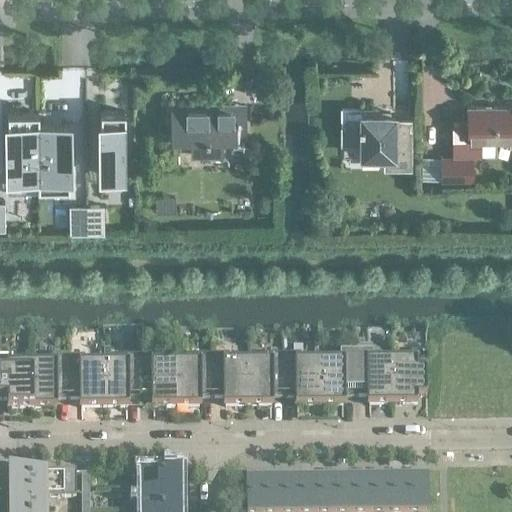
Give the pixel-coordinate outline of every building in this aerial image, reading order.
[(410,167),(410,119),(402,119),(395,118),(395,113),(377,113),(377,107),(342,108),(342,143),(361,143),(361,156),(385,155),(385,167),(410,167)] [(511,140),(511,107),(468,107),(468,123),(454,123),(454,155),(479,155),(479,141),(511,140)] [(245,136),(245,109),(171,110),(171,137),(191,137),(192,154),(222,154),(222,136),(245,136)] [(100,110),(101,175),(125,174),(124,110),(100,110)] [(38,176),(37,123),(38,123),(38,111),(7,112),(8,176),(37,176),(38,176)] [(67,123),(38,123),(37,123),(38,176),(37,176),(37,188),(68,187),(67,123)] [(472,180),(472,156),(441,156),(441,180),(472,180)] [(87,233),(86,205),(69,205),(69,233),(87,233)] [(103,205),(86,205),(87,233),(104,233),(103,205)] [(426,397),(426,355),(410,355),(410,361),(392,361),(393,406),(417,406),(417,398),(426,397)] [(284,399),(283,356),(266,357),(266,363),(247,363),(248,408),(273,408),(273,399),(284,399)] [(320,407),(319,362),(300,362),(300,356),(283,356),(284,399),(294,399),(294,407),(320,407)] [(356,398),(355,356),(338,356),(338,362),(319,362),(320,407),(345,407),(345,398),(356,398)] [(393,406),(392,361),(372,362),(372,356),(355,356),(356,398),(366,398),(366,407),(393,406)] [(212,400),(211,357),(194,357),(195,363),(175,364),(176,409),(201,408),(201,400),(212,400)] [(248,408),(247,363),(228,363),(228,357),(211,357),(212,400),(222,399),(222,408),(248,408)] [(140,400),(139,358),(123,358),(123,364),(103,364),(104,409),(129,409),(129,400),(140,400)] [(176,409),(175,364),(156,364),(156,358),(139,358),(140,400),(150,400),(150,409),(176,409)] [(31,410),(30,365),(12,365),(12,359),(11,359),(0,359),(0,401),(6,402),(6,410),(7,410),(8,410),(31,410)] [(68,401),(67,359),(51,359),(51,365),(30,365),(31,410),(57,410),(57,401),(68,401)] [(104,409),(103,364),(84,365),(84,359),(67,359),(68,401),(69,401),(78,401),(78,410),(104,409)] [(76,499),(76,475),(75,474),(7,475),(8,498),(46,498),(46,499),(76,499)] [(180,493),(179,476),(179,474),(140,475),(140,494),(180,493)] [(89,492),(89,475),(81,475),(81,492),(89,492)] [(355,511),(355,479),(337,480),(337,511),(355,511)] [(373,511),(373,479),(355,479),(355,511),(373,511)] [(391,511),(391,479),(390,479),(388,479),(373,479),(373,511),(391,511)] [(409,511),(409,479),(391,479),(391,511),(409,511)] [(427,511),(427,480),(427,479),(422,479),(409,479),(409,511),(427,511)] [(265,511),(265,480),(245,481),(245,511),(265,511)] [(283,511),(283,480),(265,480),(265,511),(283,511)] [(301,511),(301,480),(283,480),(283,511),(301,511)] [(319,511),(319,480),(301,480),(301,511),(319,511)] [(337,511),(337,480),(319,480),(319,511),(337,511)] [(180,511),(180,493),(140,494),(140,511),(180,511)] [(89,511),(89,497),(81,497),(81,511),(89,511)] [(45,511),(46,499),(46,498),(8,498),(7,511),(45,511)]
